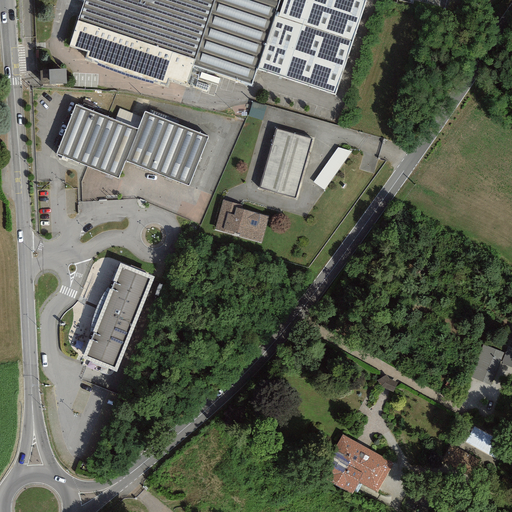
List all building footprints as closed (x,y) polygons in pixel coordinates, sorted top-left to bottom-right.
[(90,0),(73,54),(194,91),(199,70),(219,0),(90,0)] [(280,0),(219,0),(199,70),(253,87),(257,72),(280,0)] [(280,0),(257,72),(336,97),(366,0),(280,0)] [(42,90),(48,90),(49,79),(66,80),(66,74),(42,74),(42,90)] [(49,81),(50,95),(68,94),(67,80),(49,81)] [(250,117),(264,120),(267,106),(252,103),(250,117)] [(138,132),(77,108),(57,157),(118,181),(125,163),(189,188),(209,138),(146,113),(138,132)] [(315,143),(278,132),(261,190),(298,200),(315,143)] [(325,191),(351,154),(340,146),(314,183),(325,191)] [(235,204),(222,201),(214,230),(260,242),(267,218),(234,208),(235,204)] [(156,278),(125,266),(90,360),(121,372),(156,278)] [(511,342),(499,374),(511,379),(511,342)] [(492,386),(503,354),(483,346),(471,378),(492,386)] [(83,401),(107,410),(115,390),(84,379),(74,405),(81,407),(83,401)] [(395,464),(342,435),(319,476),(353,494),(359,484),(378,495),(395,464)] [(480,460),(451,445),(442,461),(471,476),(480,460)]
